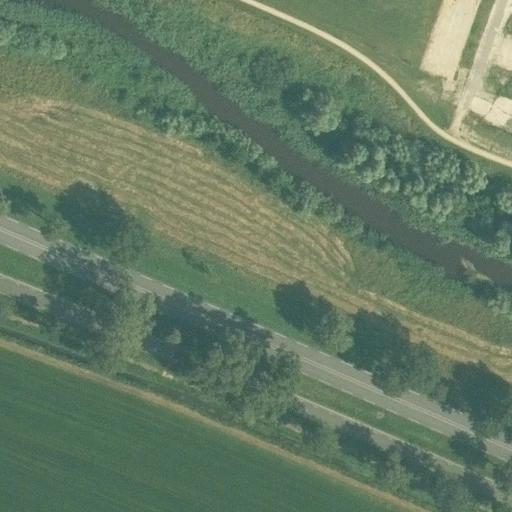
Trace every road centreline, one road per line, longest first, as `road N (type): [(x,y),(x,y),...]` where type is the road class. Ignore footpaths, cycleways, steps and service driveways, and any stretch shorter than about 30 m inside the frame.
road 1 (primary): [(511,449),(0,229)]
road 2 (unclassified): [(511,499),(0,284)]
road 3 (unclassified): [(450,138),(499,0)]
